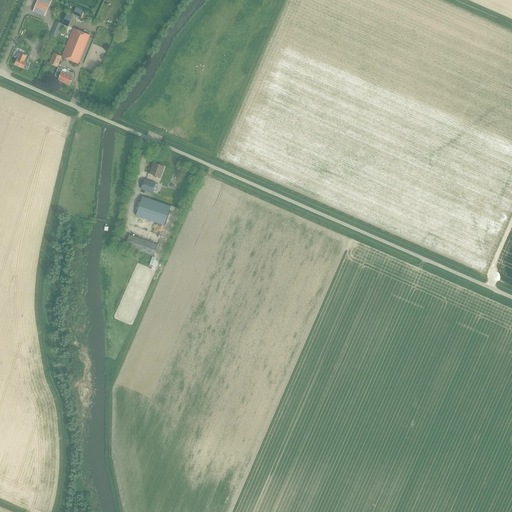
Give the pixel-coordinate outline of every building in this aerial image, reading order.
[(37,2),(33,11),(45,16),(49,7),(51,0),(37,0),(37,2)] [(56,36),(61,24),(56,21),(51,33),(56,36)] [(77,63),(89,35),(74,29),(62,57),(77,63)] [(17,58),(16,60),(14,64),(24,68),(27,69),(29,64),(26,63),(26,62),(24,61),(26,56),(20,53),(18,59),(17,58)] [(54,53),(51,59),(49,63),(57,66),(61,56),(54,53)] [(58,67),(55,76),(59,77),(58,80),(70,85),(73,77),(72,76),(73,74),(69,72),(68,74),(61,72),(63,69),(58,67)] [(149,174),(154,175),(155,176),(154,177),(156,178),(157,176),(160,177),(163,171),(164,166),(153,162),(149,174)] [(152,192),(155,183),(144,179),(141,188),(152,192)] [(164,225),(171,206),(142,196),(136,215),(164,225)] [(157,245),(148,241),(129,234),(127,240),(124,246),(153,257),(157,245)]
